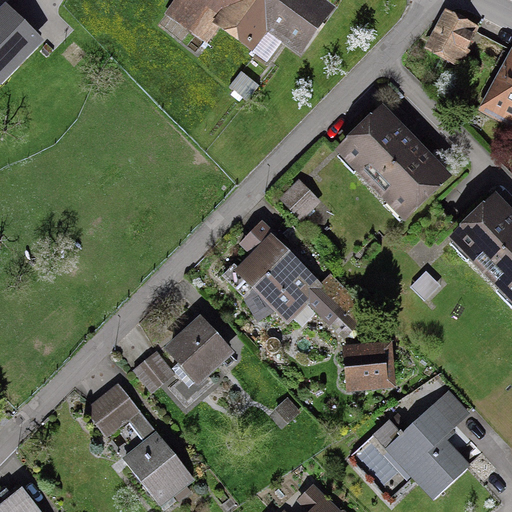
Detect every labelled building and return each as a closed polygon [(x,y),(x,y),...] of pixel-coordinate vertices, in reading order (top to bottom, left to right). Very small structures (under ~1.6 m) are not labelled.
[(324,8),(312,0),(179,0),(167,17),(207,45),(220,27),(251,49),(270,22),(300,42),(324,8)] [(0,86),(41,44),(6,10),(0,15),(0,86)] [(484,29),(449,12),(429,51),(465,69),(484,29)] [(511,52),(483,111),(511,125),(511,52)] [(445,177),(379,110),(339,149),(405,215),(445,177)] [(292,183),(272,201),(295,226),(315,207),(292,183)] [(511,219),(494,201),(456,239),(511,294),(511,219)] [(244,260),(228,274),(278,328),(317,293),(256,226),(233,248),(244,260)] [(197,321),(161,351),(193,389),(229,358),(197,321)] [(387,348),(338,350),(340,397),(389,394),(387,348)] [(149,356),(125,375),(142,397),(166,378),(149,356)] [(163,511),(196,486),(119,390),(89,414),(107,437),(128,421),(145,443),(120,463),(159,511),(163,511)] [(384,424),(368,440),(429,503),(462,471),(439,447),(465,421),(441,396),(398,438),(384,424)] [(294,501),(306,511),(344,511),(310,482),(294,501)] [(0,506),(0,511),(31,511),(17,493),(0,506)]
